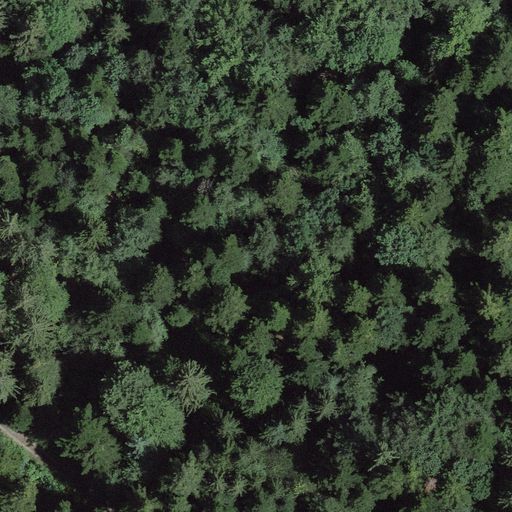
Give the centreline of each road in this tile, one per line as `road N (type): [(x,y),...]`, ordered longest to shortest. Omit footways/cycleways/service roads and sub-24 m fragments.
road 1 (track): [(0,427),(114,511)]
road 2 (track): [(0,78),(29,75),(76,52),(105,0)]
